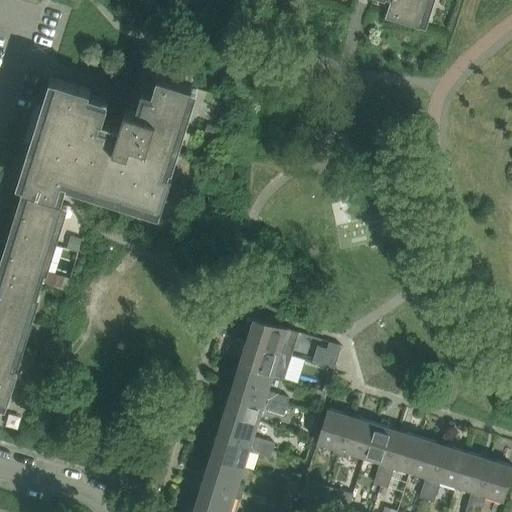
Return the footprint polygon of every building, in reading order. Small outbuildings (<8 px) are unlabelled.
[(390,0),(387,13),(421,23),(428,0),(390,0)] [(166,171),(172,152),(177,154),(178,150),(173,149),(193,87),(198,69),(143,52),(121,123),(104,118),(109,103),(94,98),(94,99),(89,98),(91,89),(57,79),(51,77),(42,105),(45,106),(40,121),(39,122),(38,123),(37,123),(31,143),(22,170),(28,172),(24,185),(58,196),(64,176),(81,182),(97,186),(163,207),(174,173),(166,171)] [(13,366),(63,204),(64,203),(29,192),(0,285),(0,399),(9,402),(19,368),(13,366)] [(283,345),(288,328),(254,318),(246,341),(302,359),(304,352),(283,345)] [(274,375),(279,359),(300,366),(302,359),(246,341),(239,365),(274,375)] [(339,354),(327,350),(323,366),(334,369),(339,354)] [(269,391),(274,375),(239,365),(232,388),(288,405),(290,398),(269,391)] [(288,405),(232,388),(225,410),(259,421),(264,405),(286,412),(288,405)] [(341,456),(353,415),(329,408),(318,442),(335,448),(333,453),(341,456)] [(254,437),(259,421),(225,410),(218,434),(273,451),(276,443),(254,437)] [(366,457),(377,423),(353,415),(341,456),(347,458),(349,452),(366,457)] [(382,485),(400,430),(377,423),(366,457),(381,462),(374,483),(382,485)] [(410,471),(421,437),(400,430),(382,485),(388,487),(395,466),(410,471)] [(273,451),(218,434),(210,457),(245,467),(250,451),(271,457),(273,451)] [(427,500),(445,444),(421,437),(410,471),(427,476),(420,497),(427,500)] [(457,486),(468,451),(445,444),(427,500),(434,502),(441,481),(457,486)] [(467,511),(473,511),(490,458),(468,451),(457,486),(472,490),(466,511),(467,511)] [(240,483),(245,467),(210,457),(203,479),(243,492),(246,485),(240,483)] [(503,500),(511,471),(511,464),(490,458),(473,511),(481,511),(486,495),(503,500)] [(226,511),(230,511),(236,497),(241,499),(243,492),(203,479),(196,503),(226,511)] [(320,493),(323,484),(307,479),(304,488),(320,493)] [(293,499),(298,484),(290,481),(285,497),(293,499)] [(351,503),(354,494),(339,489),(336,498),(351,503)] [(226,511),(196,503),(193,511),(226,511)]
